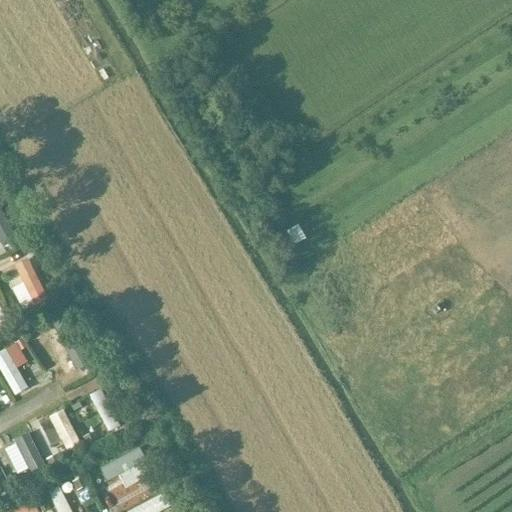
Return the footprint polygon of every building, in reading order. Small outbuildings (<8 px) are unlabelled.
[(0,251),(15,247),(0,203),(0,251)] [(17,264),(25,283),(13,288),(22,311),(49,300),(32,258),(17,264)] [(69,352),(60,356),(70,376),(94,364),(70,316),(55,324),(69,352)] [(0,368),(14,397),(32,388),(22,367),(29,363),(19,343),(0,351),(0,368)] [(102,425),(117,419),(104,389),(89,395),(102,425)] [(66,409),(41,424),(54,446),(62,442),(68,452),(86,442),(66,409)] [(20,474),(46,463),(33,435),(8,446),(20,474)] [(76,511),(63,486),(48,494),(57,511),(76,511)] [(127,511),(163,511),(175,507),(168,492),(128,511),(127,511)] [(9,511),(43,511),(36,498),(9,511)]
